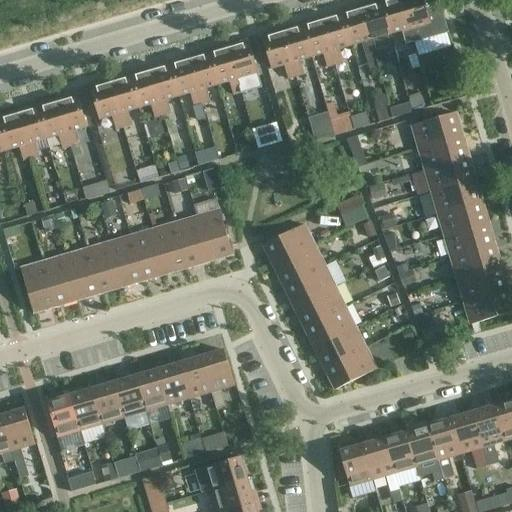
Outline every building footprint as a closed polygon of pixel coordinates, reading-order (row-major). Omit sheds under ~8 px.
[(400,0),(386,0),(380,2),(390,35),(401,32),(405,45),(413,43),(400,0)] [(422,0),(400,0),(413,43),(413,44),(449,33),(440,5),(426,10),(422,0)] [(394,50),(390,35),(380,2),(360,8),(374,54),(378,68),(383,66),(386,62),(383,53),(394,50)] [(341,13),(351,47),(362,43),(366,56),(374,54),(360,8),(341,13)] [(341,13),(321,19),(335,66),(343,63),(339,50),(351,47),(341,13)] [(327,68),(335,66),(321,19),(302,25),(311,58),(323,55),(327,68)] [(302,25),(282,31),(296,77),(304,75),(300,62),(311,58),(302,25)] [(296,77),(282,31),(262,37),(271,70),(284,66),(288,79),(296,77)] [(228,47),(241,93),(249,91),(245,77),(258,74),(248,41),(228,47)] [(241,93),(228,47),(208,52),(218,86),(229,82),(233,95),(241,93)] [(206,89),(218,86),(208,52),(188,58),(202,105),(210,102),(206,89)] [(169,64),(178,97),(190,94),(194,107),(202,105),(188,58),(169,64)] [(149,70),(163,116),(171,114),(167,101),(178,97),(169,64),(149,70)] [(130,76),(139,109),(151,105),(155,118),(163,116),(149,70),(130,76)] [(130,76),(110,81),(124,128),(131,125),(128,112),(139,109),(130,76)] [(124,128),(110,81),(90,87),(99,120),(112,117),(116,130),(124,128)] [(408,97),(410,105),(412,110),(424,106),(420,93),(408,97)] [(57,101),(70,147),(78,145),(74,131),(87,128),(77,95),(57,101)] [(37,107),(47,139),(59,136),(62,149),(70,147),(57,101),(37,107)] [(393,119),(413,113),(412,110),(410,105),(391,111),(393,119)] [(17,112),(31,158),(39,156),(35,143),(47,139),(37,107),(17,112)] [(393,118),(389,107),(388,107),(378,110),(381,122),(393,118)] [(17,112),(0,117),(0,125),(8,151),(19,148),(23,161),(31,158),(17,112)] [(418,150),(463,137),(456,114),(412,127),(418,150)] [(349,115),(329,121),(334,136),(353,131),(349,115)] [(463,137),(418,150),(425,171),(469,158),(463,137)] [(257,170),(280,164),(274,141),(251,147),(257,170)] [(198,167),(213,162),(218,161),(214,149),(195,155),(198,167)] [(177,158),(180,171),(189,168),(186,156),(177,158)] [(431,193),(476,180),(469,158),(425,171),(431,193)] [(169,165),(171,175),(179,172),(176,163),(169,165)] [(159,179),(159,178),(155,166),(136,172),(140,185),(159,179)] [(187,192),(184,180),(171,183),(175,195),(187,192)] [(438,215),(482,202),(476,180),(431,193),(438,215)] [(373,200),(386,197),(383,184),(370,188),(373,200)] [(138,187),(121,193),(127,212),(145,206),(138,187)] [(346,229),(367,219),(358,197),(335,206),(346,229)] [(482,202),(438,215),(444,237),(489,224),(482,202)] [(102,207),(106,218),(115,215),(111,204),(102,207)] [(220,211),(197,218),(210,262),(233,255),(220,211)] [(63,214),(55,217),(58,226),(66,223),(63,214)] [(380,218),(382,230),(396,226),(393,215),(380,218)] [(56,226),(53,216),(42,219),(45,229),(56,226)] [(210,262),(197,218),(175,224),(188,269),(210,262)] [(175,224),(153,231),(166,275),(188,269),(175,224)] [(451,259),(495,246),(489,224),(444,237),(451,259)] [(273,267),(315,247),(304,226),(263,246),(273,267)] [(144,282),(166,275),(153,231),(131,237),(144,282)] [(395,234),(384,238),(390,253),(401,249),(395,234)] [(109,243),(122,288),(144,282),(131,237),(109,243)] [(87,250),(100,294),(122,288),(109,243),(87,250)] [(457,281),(501,268),(495,246),(451,259),(457,281)] [(315,247),(273,267),(284,288),(325,267),(315,247)] [(385,259),(381,247),(372,251),(376,263),(385,259)] [(78,301),(100,294),(87,250),(65,256),(78,301)] [(65,256),(44,263),(57,307),(78,301),(65,256)] [(57,307),(44,263),(21,270),(34,314),(57,307)] [(396,268),(399,274),(408,271),(406,265),(396,268)] [(325,267),(284,288),(294,308),(335,288),(325,267)] [(381,282),(389,278),(384,268),(376,272),(381,282)] [(463,303),(508,290),(501,268),(457,281),(463,303)] [(412,270),(409,271),(399,276),(403,288),(417,283),(412,270)] [(335,288),(294,308),(304,329),(345,308),(335,288)] [(511,303),(508,290),(463,303),(470,326),(511,313),(511,303)] [(400,305),(396,295),(388,297),(391,308),(400,305)] [(418,305),(412,308),(415,316),(422,314),(418,305)] [(345,308),(304,329),(314,349),(356,329),(345,308)] [(427,314),(415,318),(420,330),(431,326),(427,314)] [(356,329),(314,349),(324,370),(366,349),(356,329)] [(407,342),(413,339),(409,330),(402,333),(407,342)] [(366,349),(324,370),(335,391),(376,370),(366,349)] [(224,351),(201,358),(212,393),(234,386),(224,351)] [(190,399),(212,393),(201,358),(179,364),(190,399)] [(179,364),(157,370),(168,406),(190,399),(179,364)] [(146,412),(168,406),(157,370),(136,377),(146,412)] [(146,412),(136,377),(114,383),(124,419),(146,412)] [(124,419),(114,383),(92,390),(102,425),(124,419)] [(92,390),(70,396),(80,432),(102,425),(92,390)] [(80,432),(70,396),(47,403),(58,438),(80,432)] [(225,406),(222,397),(214,400),(216,409),(225,406)] [(511,401),(494,407),(504,442),(511,439),(511,401)] [(472,413),(483,448),(488,468),(500,464),(494,445),(504,442),(494,407),(472,413)] [(12,452),(21,449),(35,445),(24,410),(2,416),(12,452)] [(483,448),(472,413),(450,420),(460,455),(483,448)] [(12,452),(2,416),(0,416),(0,455),(4,465),(15,462),(14,459),(12,452)] [(450,420),(428,426),(444,480),(455,477),(449,458),(460,455),(450,420)] [(406,433),(416,468),(419,477),(433,473),(436,483),(444,480),(428,426),(406,433)] [(384,439),(395,474),(416,468),(406,433),(384,439)] [(227,447),(224,434),(202,440),(206,454),(227,447)] [(184,460),(206,454),(202,440),(202,439),(180,445),(184,460)] [(395,474),(384,439),(362,445),(373,481),(395,474)] [(167,445),(157,448),(162,465),(172,462),(167,445)] [(373,481),(362,445),(339,452),(350,488),(373,481)] [(147,471),(162,467),(158,454),(143,458),(147,471)] [(25,465),(23,456),(14,459),(15,462),(17,468),(25,465)] [(212,491),(248,481),(241,458),(205,468),(212,491)] [(119,479),(134,475),(130,462),(115,466),(119,479)] [(116,478),(112,465),(101,469),(105,482),(116,478)] [(96,486),(93,475),(82,478),(85,489),(96,486)] [(156,476),(143,480),(151,509),(165,505),(156,476)] [(212,491),(215,500),(218,511),(222,511),(254,503),(248,481),(212,491)] [(399,490),(397,481),(388,484),(390,493),(399,490)] [(2,499),(5,511),(8,511),(22,508),(18,494),(2,499)] [(222,511),(256,511),(254,503),(222,511)]
